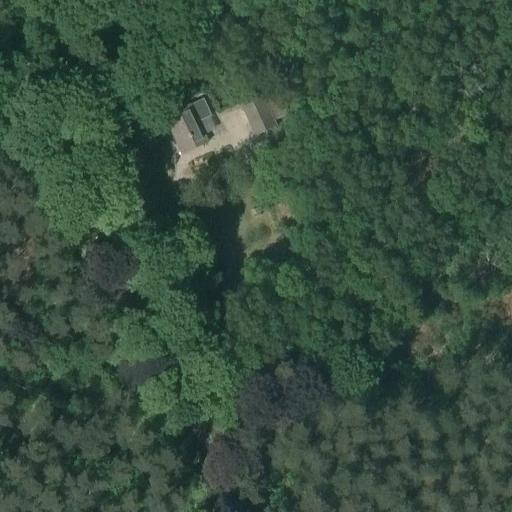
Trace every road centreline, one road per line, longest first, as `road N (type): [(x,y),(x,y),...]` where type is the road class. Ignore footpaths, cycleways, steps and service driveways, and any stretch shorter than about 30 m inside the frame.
road 1 (unclassified): [(23,76),(73,155),(202,430),(214,511)]
road 2 (unclassified): [(23,76),(118,0)]
